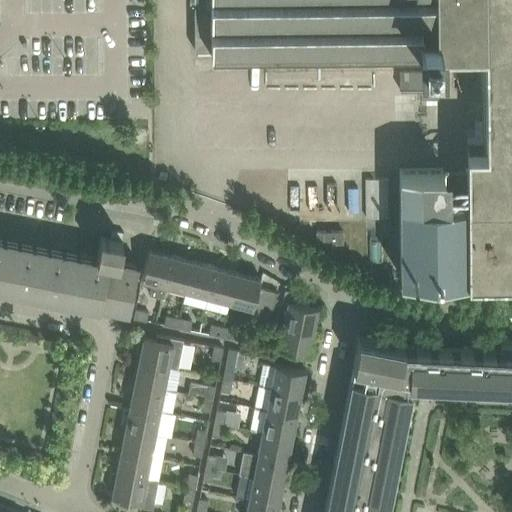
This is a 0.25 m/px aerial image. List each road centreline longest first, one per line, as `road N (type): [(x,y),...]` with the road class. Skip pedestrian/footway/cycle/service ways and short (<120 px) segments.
road 1 (unclassified): [(0,172),(192,212),(350,293)]
road 2 (unclassified): [(0,303),(99,323),(106,337),(75,507)]
road 3 (unclassified): [(308,511),(350,293)]
road 4 (unclassified): [(511,316),(406,315),(350,293)]
